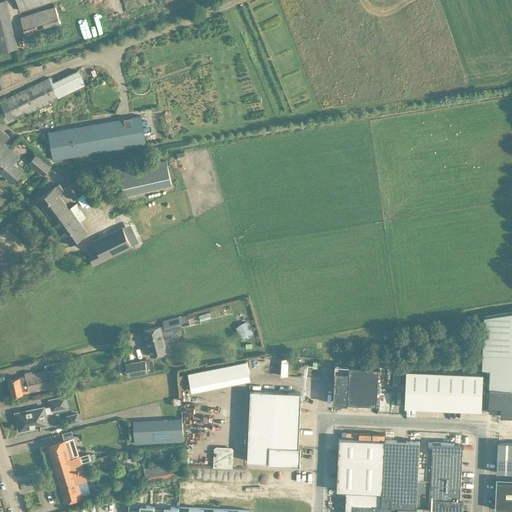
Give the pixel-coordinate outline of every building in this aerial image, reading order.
[(0,0),(0,51),(16,48),(5,0),(0,0)] [(17,0),(20,8),(46,0),(17,0)] [(143,5),(143,1),(135,0),(119,0),(118,14),(130,15),(131,8),(139,9),(139,4),(143,5)] [(27,40),(62,28),(55,5),(20,16),(27,40)] [(50,77),(5,98),(14,116),(15,119),(60,98),(52,81),(50,77)] [(57,136),(49,137),(53,159),(146,143),(141,115),(56,130),(57,136)] [(0,138),(0,172),(13,183),(24,169),(15,162),(20,155),(0,138)] [(51,167),(36,154),(29,163),(44,176),(51,167)] [(166,159),(119,169),(124,194),(171,184),(166,159)] [(74,199),(90,188),(82,177),(75,182),(74,180),(65,186),(74,199)] [(59,183),(46,193),(38,199),(53,220),(70,208),(69,209),(58,194),(64,190),(59,183)] [(97,199),(104,206),(109,201),(102,194),(97,199)] [(70,208),(53,220),(70,245),(87,232),(79,221),(85,217),(75,204),(70,208)] [(132,246),(123,227),(93,241),(97,248),(87,252),(94,265),(132,246)] [(483,353),(482,368),(491,369),(490,388),(511,389),(511,310),(484,316),(483,353)] [(164,325),(160,326),(144,330),(151,356),(167,352),(164,340),(181,327),(181,325),(190,323),(187,314),(163,321),(164,325)] [(236,327),(242,339),(246,337),(247,338),(254,334),(247,321),(236,327)] [(152,359),(145,360),(126,364),(128,376),(147,372),(154,371),(152,359)] [(246,360),(186,370),(189,389),(249,379),(246,360)] [(25,375),(8,379),(12,396),(49,388),(49,387),(56,385),(54,377),(57,376),(56,369),(62,368),(60,362),(44,365),(46,371),(32,374),(31,371),(25,373),(25,375)] [(335,363),(334,402),(378,404),(379,367),(335,363)] [(407,370),(405,407),(481,410),(483,373),(407,370)] [(511,389),(489,389),(488,415),(511,415),(511,389)] [(247,461),(246,491),(299,493),(300,465),(301,446),(299,446),(301,392),(250,390),(247,461)] [(44,407),(18,413),(20,422),(18,423),(20,431),(31,429),(31,428),(39,426),(40,428),(42,427),(41,427),(40,426),(39,420),(46,418),(46,414),(54,412),(53,410),(68,407),(66,396),(50,399),(52,406),(44,407)] [(68,416),(70,423),(80,420),(78,413),(68,416)] [(182,417),(133,420),(134,443),(183,441),(182,417)] [(339,438),(337,490),(382,492),(385,440),(339,438)] [(58,442),(48,445),(57,473),(70,469),(69,467),(81,463),(86,461),(91,460),(90,455),(89,453),(70,459),(65,440),(58,442)] [(382,492),(382,493),(382,497),(391,497),(390,506),(398,506),(426,508),(430,508),(431,481),(418,481),(420,441),(385,440),(382,492)] [(398,506),(397,511),(432,511),(433,511),(444,511),(462,511),(463,511),(463,500),(460,500),(463,443),(461,443),(433,442),(431,481),(430,508),(426,508),(398,506)] [(511,442),(498,442),(497,472),(511,472),(511,442)] [(213,467),(233,468),(234,449),(232,447),(217,446),(214,448),(213,467)] [(142,463),(146,482),(174,477),(171,463),(167,464),(166,459),(142,463)] [(70,469),(57,473),(65,501),(75,498),(82,496),(77,482),(86,479),(81,463),(69,467),(70,469)] [(511,478),(496,478),(495,508),(511,509),(511,478)] [(120,511),(120,501),(107,501),(107,511),(120,511)]
